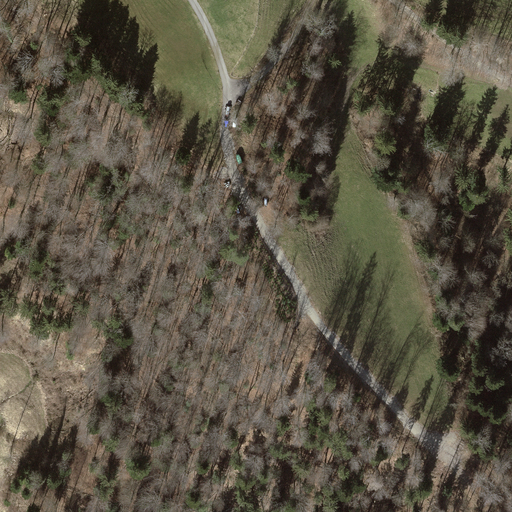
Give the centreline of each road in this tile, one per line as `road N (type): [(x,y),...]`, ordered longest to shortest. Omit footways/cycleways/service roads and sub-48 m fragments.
road 1 (track): [(444,451),(341,351),(230,178),(225,93),(192,0)]
road 2 (track): [(387,0),(511,82)]
road 3 (track): [(225,93),(280,55),(311,0)]
